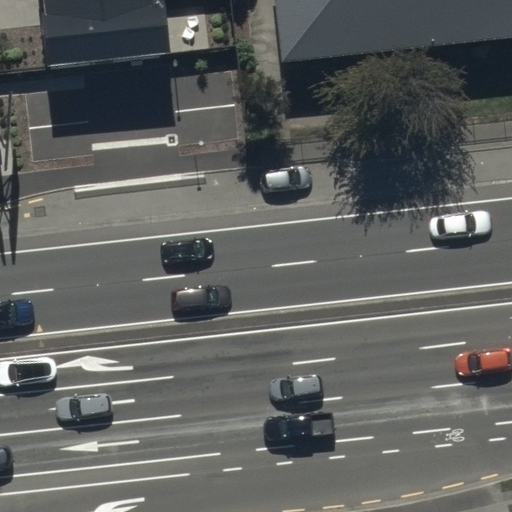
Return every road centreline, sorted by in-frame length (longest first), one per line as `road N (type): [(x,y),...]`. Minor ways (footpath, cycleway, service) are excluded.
road 1 (primary): [(0,296),(511,241)]
road 2 (primary): [(482,385),(0,438)]
road 3 (primary): [(482,385),(411,457),(78,511)]
